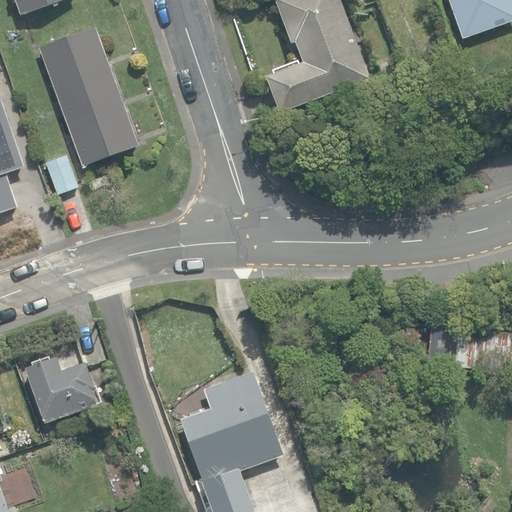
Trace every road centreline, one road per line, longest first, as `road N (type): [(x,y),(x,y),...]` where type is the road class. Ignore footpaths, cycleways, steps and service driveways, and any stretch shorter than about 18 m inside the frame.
road 1 (tertiary): [(511,217),(422,237),(251,235)]
road 2 (residential): [(251,235),(156,246),(0,298)]
road 3 (residential): [(178,0),(251,235)]
